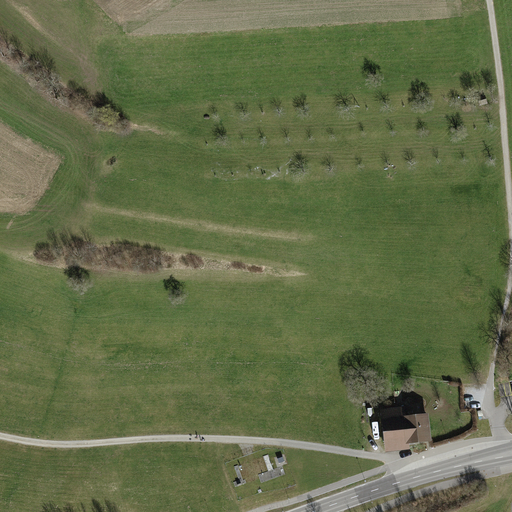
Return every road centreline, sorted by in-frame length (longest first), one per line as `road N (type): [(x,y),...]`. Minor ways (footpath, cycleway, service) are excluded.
road 1 (track): [(408,478),(389,458),(285,442),(67,448),(0,437)]
road 2 (track): [(511,219),(488,0)]
road 3 (secondary): [(511,453),(430,471),(313,511)]
